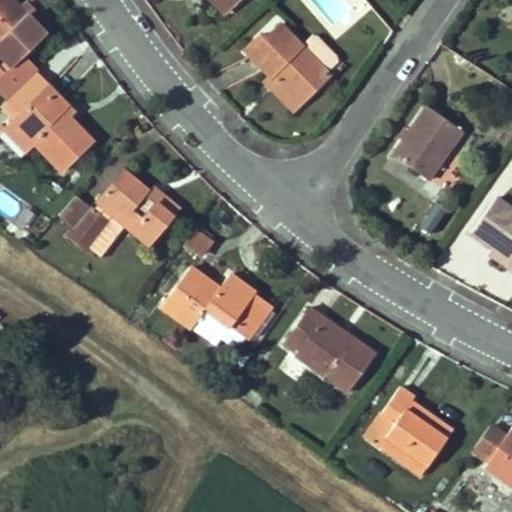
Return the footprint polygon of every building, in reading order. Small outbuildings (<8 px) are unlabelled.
[(0,0),(0,56),(5,62),(11,68),(22,57),(46,35),(28,17),(20,8),(11,0),(0,0)] [(209,0),(224,15),(230,8),(222,0),(209,0)] [(25,2),(20,8),(28,17),(34,12),(25,2)] [(270,76),(298,106),(328,76),(325,73),(299,46),(279,24),(264,39),(260,34),(242,50),(268,78),(270,76)] [(310,36),(299,46),(325,73),(335,63),(334,57),(316,37),(310,36)] [(0,91),(7,99),(35,71),(22,57),(11,68),(5,62),(0,66),(0,91)] [(263,83),(291,113),(298,106),(270,76),(268,78),(263,83)] [(63,123),(57,117),(67,107),(47,86),(2,129),(24,152),(33,144),(59,172),(89,142),(68,119),(63,123)] [(63,123),(68,119),(73,114),(67,107),(57,117),(63,123)] [(392,156),(426,180),(460,132),(424,108),(392,156)] [(144,194),(147,191),(122,169),(96,201),(125,225),(147,244),(170,217),(144,194)] [(144,194),(170,217),(178,208),(151,186),(147,191),(144,194)] [(73,229),(90,208),(74,195),(56,215),(73,229)] [(511,263),(507,269),(511,272),(511,209),(494,197),(469,232),(492,249),(511,263)] [(100,257),(125,225),(96,201),(90,208),(106,221),(87,247),(100,257)] [(67,237),(84,250),(106,221),(90,208),(73,229),(67,237)] [(201,258),(214,239),(195,226),(182,245),(201,258)] [(492,249),(487,255),(507,269),(511,263),(492,249)] [(233,321),(248,332),(267,306),(252,295),(254,293),(228,275),(218,288),(189,267),(160,307),(189,328),(203,309),(227,327),(228,327),(233,321)] [(203,309),(189,328),(213,345),(227,327),(203,309)] [(355,351),(323,328),(328,323),(308,309),(282,343),(296,354),(294,358),(344,394),(373,355),(358,345),(355,351)] [(233,321),(228,327),(244,339),(248,332),(233,321)] [(355,351),(358,345),(328,323),(323,328),(355,351)] [(426,420),(407,407),(411,402),(414,397),(399,386),(378,415),(392,425),(377,445),(420,476),(451,431),(429,415),(426,420)] [(426,420),(429,415),(411,402),(407,407),(426,420)] [(511,426),(503,439),(487,427),(474,446),(476,448),(473,452),(486,462),(483,465),(511,487),(511,426)]
